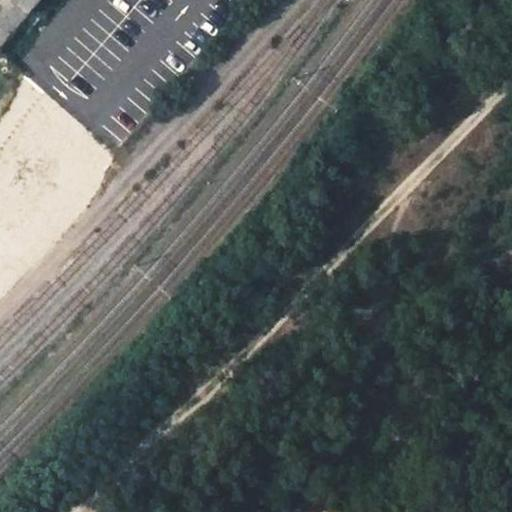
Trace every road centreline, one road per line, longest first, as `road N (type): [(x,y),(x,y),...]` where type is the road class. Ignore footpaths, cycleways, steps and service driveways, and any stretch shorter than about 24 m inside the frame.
road 1 (track): [(511,82),(71,511)]
road 2 (track): [(511,504),(419,501),(389,511)]
